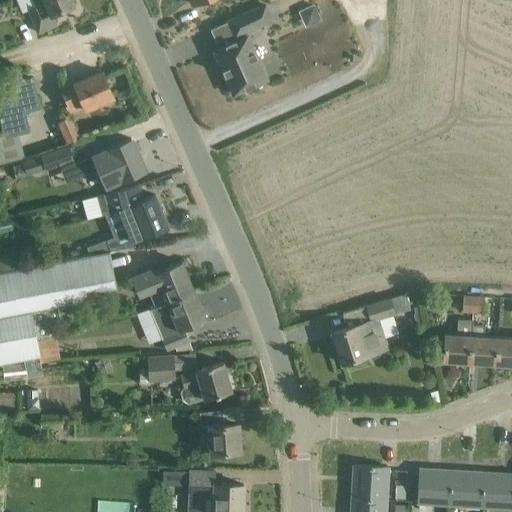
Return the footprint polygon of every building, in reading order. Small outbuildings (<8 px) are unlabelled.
[(74,4),(71,0),(32,0),(37,11),(30,14),(38,32),(56,24),(52,14),(74,4)] [(214,50),(233,94),(267,79),(247,35),(246,36),(244,32),(272,19),(265,5),(229,21),(235,36),(238,34),(240,38),(214,50)] [(113,101),(111,98),(113,97),(102,71),(74,83),(76,86),(63,91),(72,114),(100,102),(101,106),(113,101)] [(38,109),(31,77),(0,82),(5,117),(1,117),(2,136),(27,130),(24,112),(38,109)] [(108,149),(75,163),(79,176),(97,168),(106,187),(122,180),(126,178),(145,170),(131,138),(113,146),(108,148),(108,149)] [(42,158),(23,164),(26,174),(45,168),(73,159),(70,147),(42,156),(42,158)] [(138,185),(90,199),(94,213),(102,211),(103,216),(121,211),(125,219),(124,220),(132,240),(142,236),(142,237),(168,226),(155,194),(143,199),(138,185)] [(37,264),(0,270),(0,314),(29,310),(32,309),(50,306),(55,305),(87,299),(86,292),(116,286),(116,285),(86,291),(79,257),(141,246),(141,244),(117,249),(70,258),(37,264)] [(156,306),(194,290),(182,261),(156,272),(154,268),(128,279),(131,288),(138,293),(149,289),(156,306)] [(206,319),(194,290),(156,306),(150,309),(167,350),(189,341),(184,328),(206,319)] [(410,308),(405,293),(366,305),(371,320),(332,332),(342,362),(366,354),(366,353),(385,347),(377,319),(410,308)] [(472,312),(474,296),(464,295),(462,311),(472,312)] [(485,297),(474,296),(472,312),(483,313),(485,297)] [(29,310),(0,314),(0,363),(40,356),(32,309),(29,310)] [(470,361),(471,335),(472,324),(472,320),(458,319),(456,334),(444,333),(442,360),(470,361)] [(496,363),(498,336),(484,335),(484,325),(472,324),(471,335),(470,361),(496,363)] [(511,337),(498,336),(496,363),(511,364),(511,337)] [(172,355),(147,357),(150,380),(174,378),(172,355)] [(184,385),(180,391),(183,401),(189,402),(231,390),(223,361),(196,369),(196,371),(181,375),(184,385)] [(38,389),(26,390),(27,409),(39,409),(38,389)] [(223,409),(203,410),(199,411),(199,426),(208,426),(210,453),(241,450),(239,422),(224,423),(223,409)] [(352,497),(386,499),(388,466),(354,464),(352,497)] [(450,504),(452,470),(420,468),(418,502),(450,504)] [(242,511),(243,484),(189,482),(189,470),(169,469),(168,510),(188,510),(188,492),(202,493),(201,511),(242,511)] [(484,472),(452,470),(450,504),(482,506),(484,472)] [(511,473),(484,472),(482,506),(511,507),(511,473)] [(385,511),(386,499),(352,497),(350,511),(385,511)]
